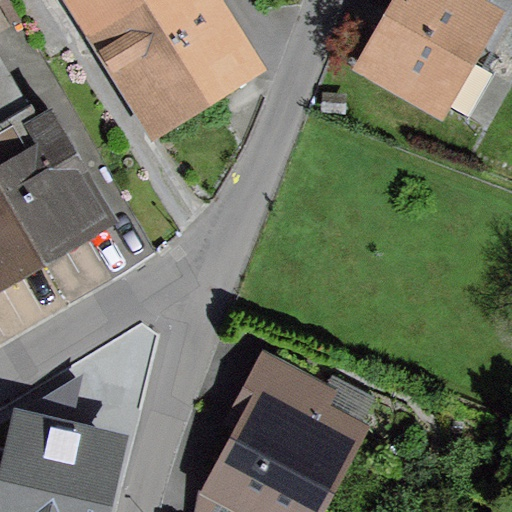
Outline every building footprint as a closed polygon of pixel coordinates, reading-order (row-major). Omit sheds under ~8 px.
[(162,118),(210,89),(155,1),(149,6),(145,0),(74,0),(150,124),(162,117),(162,118)] [(155,1),(210,89),(250,63),(210,0),(199,7),(194,0),(145,0),(149,6),(155,1)] [(462,58),(485,17),(455,0),(405,0),(369,62),(433,99),(458,55),(462,58)] [(0,92),(13,85),(0,62),(0,92)] [(13,85),(0,92),(0,186),(38,252),(107,212),(72,151),(73,151),(52,115),(36,124),(13,85)] [(0,186),(0,273),(38,252),(0,186)] [(221,485),(271,511),(302,511),(347,428),(314,410),(322,395),(266,365),(237,419),(252,427),(221,485)] [(24,429),(4,511),(90,511),(107,441),(73,434),(80,404),(40,395),(34,421),(24,429)]
